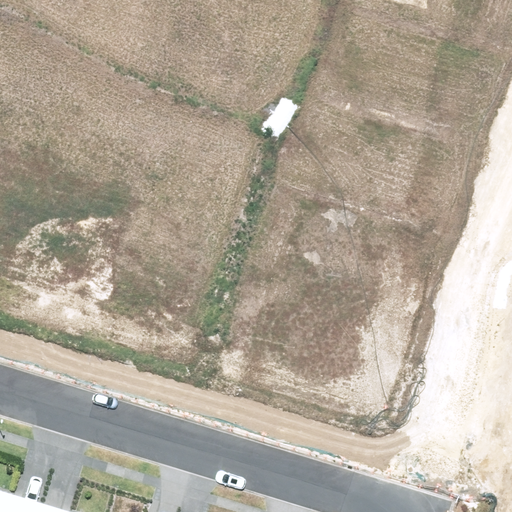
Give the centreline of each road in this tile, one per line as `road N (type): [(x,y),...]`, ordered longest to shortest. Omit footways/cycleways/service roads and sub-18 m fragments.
road 1 (residential): [(0,385),(429,510)]
road 2 (unknown): [(429,510),(511,195)]
